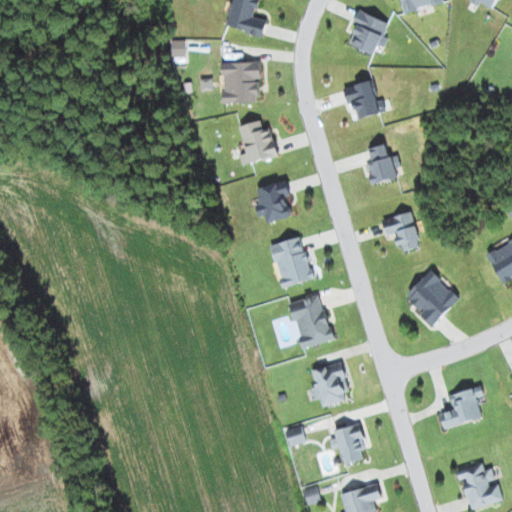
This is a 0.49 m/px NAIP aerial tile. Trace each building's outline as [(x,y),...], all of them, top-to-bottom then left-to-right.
[(264,34),(267,19),(256,17),(259,0),(232,0),(228,28),(264,34)] [(444,2),(443,0),(401,0),(405,12),(444,2)] [(498,0),(479,0),(493,8),(498,0)] [(350,43),(375,55),(390,22),(360,9),(354,23),(358,25),(350,43)] [(172,57),(186,56),(186,39),(172,40),(172,57)] [(223,62),(224,103),(260,102),(259,79),(262,79),(261,61),(223,62)] [(387,111),(383,99),(378,101),(372,80),(344,87),(348,101),(353,100),(358,118),(387,111)] [(278,155),(271,127),(264,129),(262,120),(240,126),(247,152),(241,154),(244,164),(278,155)] [(389,156),(386,143),(370,147),(374,162),(367,163),(372,184),(398,178),(396,169),(402,167),(399,154),(389,156)] [(287,196),(291,195),(287,180),(257,187),(261,203),(256,204),(259,217),(266,215),(267,222),(292,216),(287,196)] [(422,246),(412,211),(382,219),(388,240),(396,237),(398,245),(403,244),(405,251),(422,246)] [(272,243),(282,286),(313,280),(303,237),(272,243)] [(511,279),(511,260),(504,245),(488,254),(504,284),(511,279)] [(407,295),(424,311),(421,314),(434,326),(460,298),(431,270),(407,295)] [(333,341),(323,295),(292,301),(302,348),(333,341)] [(350,400),(342,362),(311,369),(317,399),(321,398),(323,406),(350,400)] [(445,429),(483,417),(477,397),(485,395),(482,385),(451,395),(455,409),(441,414),(445,429)] [(336,429),(345,464),(364,459),(362,450),(367,449),(361,423),(336,429)] [(291,445),(306,441),(303,426),(287,429),(291,445)] [(471,509),(504,501),(499,481),(497,481),(493,467),(485,469),(484,463),(457,469),(460,481),(463,480),(471,509)] [(342,493),(346,511),(377,511),(375,500),(382,498),(378,483),(342,493)] [(322,501),(317,485),(304,489),(309,505),(322,501)]
